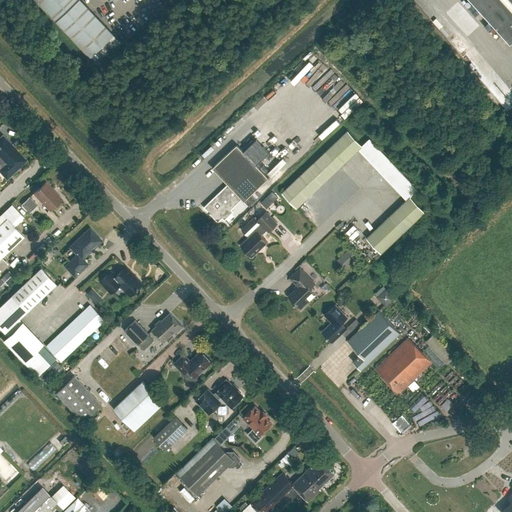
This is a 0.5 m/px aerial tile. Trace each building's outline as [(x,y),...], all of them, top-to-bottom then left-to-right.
[(36,0),(90,56),(114,34),(81,0),(36,0)] [(511,0),(470,0),(510,44),(511,41),(511,0)] [(362,145),(348,130),(282,193),(296,208),(358,149),(407,200),(366,238),(381,253),(424,211),(410,196),(418,189),(369,138),(362,145)] [(0,138),(0,170),(6,177),(25,160),(2,136),(0,138)] [(228,184),(204,207),(209,212),(208,213),(209,214),(210,213),(218,221),(222,217),(224,219),(233,211),(231,209),(242,199),(244,201),(249,206),(256,199),(251,194),(268,177),(237,144),(212,168),(228,184)] [(61,199),(45,182),(33,193),(50,210),(61,199)] [(277,197),(272,191),(268,196),(273,201),(277,197)] [(249,238),(240,245),(251,257),(267,242),(261,235),(267,230),(268,231),(277,223),(266,212),(257,220),(254,216),(240,229),(249,238)] [(23,236),(6,218),(0,224),(0,270),(7,264),(0,257),(23,236)] [(101,240),(89,228),(69,247),(77,255),(65,266),(74,275),(86,263),(82,259),(101,240)] [(52,256),(59,250),(54,244),(47,251),(52,256)] [(346,269),(358,256),(350,247),(337,260),(346,269)] [(130,296),(142,284),(126,267),(116,276),(111,271),(100,281),(111,293),(120,285),(130,296)] [(0,328),(4,332),(26,312),(55,284),(40,268),(11,296),(0,305),(0,328)] [(310,288),(315,283),(300,268),(290,277),(298,286),(288,296),(294,302),(294,303),(295,304),(296,303),(301,309),(308,302),(304,298),(312,290),(310,288)] [(1,278),(7,285),(15,278),(9,271),(1,278)] [(60,361),(104,320),(90,305),(46,346),(60,361)] [(329,325),(322,331),(327,336),(326,337),(327,338),(328,337),(332,342),(343,331),(349,338),(348,339),(361,354),(353,361),(361,369),(369,362),(400,332),(379,310),(362,326),(356,319),(346,328),(341,323),(347,317),(335,305),(325,315),(333,323),(330,326),(329,325)] [(182,326),(170,313),(161,321),(160,320),(156,324),(157,326),(152,330),(163,341),(174,331),(175,333),(182,326)] [(125,330),(138,344),(149,334),(135,320),(125,330)] [(409,337),(375,369),(396,390),(397,388),(400,392),(432,362),(409,337)] [(198,379),(196,376),(212,361),(201,350),(190,361),(184,354),(174,363),(184,373),(184,375),(184,377),(185,378),(186,379),(188,380),(190,381),(191,381),(193,381),(195,381),(197,380),(198,379)] [(45,382),(61,366),(55,361),(39,376),(45,382)] [(55,392),(82,421),(101,404),(74,375),(55,392)] [(216,391),(217,393),(214,396),(208,389),(196,400),(206,410),(206,409),(207,410),(218,400),(217,399),(220,396),(231,407),(243,396),(237,390),(238,389),(233,384),(232,385),(228,380),(216,391)] [(163,403),(143,381),(114,408),(134,430),(163,403)] [(271,423),(266,417),(268,416),(262,410),(260,412),(255,406),(244,417),(254,428),(247,434),(256,442),(262,436),(261,434),(271,423)] [(165,449),(188,428),(176,416),(154,437),(165,449)] [(219,432),(213,438),(217,442),(219,444),(226,438),(219,432)] [(63,445),(69,439),(66,436),(60,441),(63,445)] [(177,473),(198,494),(226,466),(233,466),(240,460),(240,458),(234,452),(226,452),(219,444),(217,442),(213,438),(177,473)] [(311,465),(305,472),(314,482),(316,480),(321,485),(335,472),(321,458),(313,467),(311,465)] [(251,503),(242,511),(267,511),(269,511),(270,511),(271,510),(271,509),(274,506),(275,506),(287,495),(291,498),(299,490),(308,500),(321,488),(319,487),(321,485),(316,480),(314,482),(305,472),(293,483),(291,481),(282,489),(281,488),(277,492),(275,493),(270,497),(264,490),(251,503)] [(283,472),(264,490),(270,497),(275,493),(277,492),(281,488),(282,489),(291,481),(283,472)] [(45,511),(57,501),(43,486),(15,511),(45,511)] [(511,499),(511,500),(502,511),(511,511),(511,492),(508,496),(511,499)] [(76,511),(84,503),(78,497),(63,511),(76,511)]
